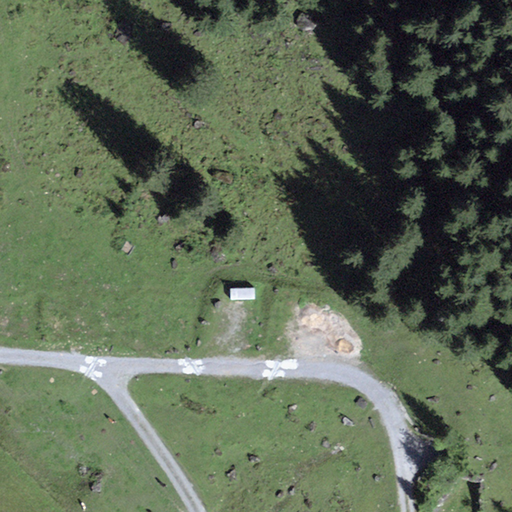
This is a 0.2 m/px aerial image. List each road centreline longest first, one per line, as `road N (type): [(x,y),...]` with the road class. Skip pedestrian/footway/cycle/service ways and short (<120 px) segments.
road 1 (track): [(0,358),(333,373),(360,381),(396,429),(407,511)]
road 2 (track): [(186,511),(98,366)]
